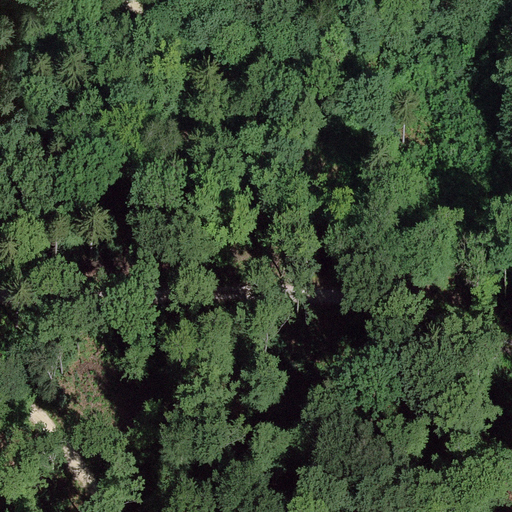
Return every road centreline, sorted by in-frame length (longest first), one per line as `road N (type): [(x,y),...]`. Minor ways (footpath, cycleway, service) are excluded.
road 1 (track): [(511,345),(350,296),(283,289),(76,298),(0,293)]
road 2 (track): [(467,0),(322,25),(197,19),(115,0)]
